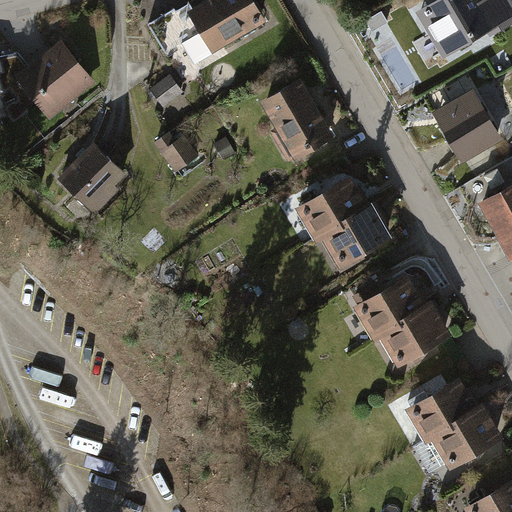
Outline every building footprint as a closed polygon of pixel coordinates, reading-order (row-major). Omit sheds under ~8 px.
[(198,58),(267,17),(257,0),(197,0),(194,2),(192,0),(183,0),(158,15),(173,40),(183,34),(198,58)] [(511,0),(432,0),(416,10),(443,59),(511,20),(511,0)] [(31,69),(21,77),(42,102),(51,112),(89,80),(59,45),(31,69)] [(21,77),(31,69),(19,54),(0,58),(0,120),(9,117),(15,125),(42,102),(21,77)] [(333,133),(301,73),(257,96),(289,157),(333,133)] [(181,91),(170,76),(154,88),(165,103),(181,91)] [(473,86),(435,105),(464,161),(502,143),(473,86)] [(198,154),(185,135),(176,142),(170,133),(157,142),(177,169),(198,154)] [(132,174),(96,138),(61,172),(97,209),(132,174)] [(366,200),(350,172),(295,202),(316,240),(323,236),(340,268),(397,237),(374,196),(366,200)] [(511,179),(476,199),(507,256),(511,253),(511,179)] [(423,298),(407,268),(354,297),(375,334),(384,329),(399,358),(453,329),(433,293),(423,298)] [(476,402),(462,375),(407,405),(426,440),(433,436),(449,464),(505,433),(485,397),(476,402)] [(511,511),(511,476),(463,503),(468,511),(511,511)]
